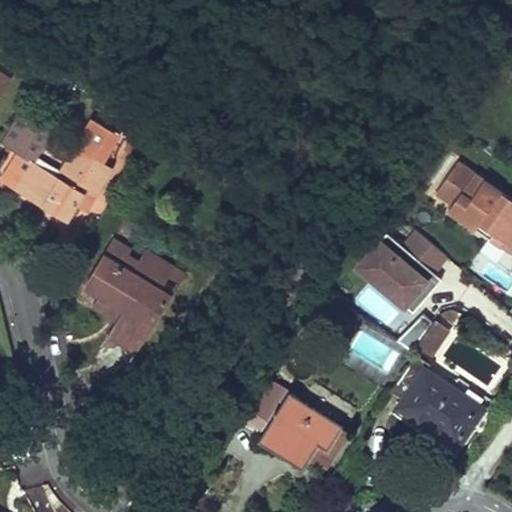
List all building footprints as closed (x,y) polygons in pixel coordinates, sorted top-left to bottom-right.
[(119,133),(94,118),(59,176),(33,160),(47,138),(43,121),(22,108),(1,143),(17,152),(33,161),(16,189),(67,219),(83,192),(92,197),(111,166),(102,161),(119,133)] [(448,120),(435,112),(429,121),(442,129),(448,120)] [(151,135),(134,124),(126,137),(143,148),(151,135)] [(511,245),(511,198),(458,161),(436,192),(452,203),(448,209),(476,228),(479,224),(511,246),(511,245)] [(407,174),(399,169),(388,186),(396,191),(407,174)] [(511,245),(511,246),(479,224),(476,228),(511,253),(511,245)] [(377,232),(350,263),(409,312),(452,259),(414,228),(397,248),(377,232)] [(113,238),(104,253),(120,264),(126,254),(127,254),(131,249),(113,238)] [(175,267),(146,250),(139,262),(127,254),(126,254),(120,264),(104,253),(84,285),(100,295),(93,306),(110,316),(114,310),(121,314),(117,320),(109,334),(136,351),(156,318),(156,314),(162,303),(166,303),(171,295),(161,289),(175,267)] [(184,273),(175,267),(161,289),(171,295),(184,273)] [(121,314),(114,310),(110,316),(117,320),(121,314)] [(449,329),(436,320),(418,345),(432,354),(449,329)] [(400,406),(456,445),(482,408),(425,369),(430,363),(416,354),(391,391),(404,400),(400,406)] [(342,425),(271,380),(242,426),(304,465),(310,456),(326,465),(334,452),(328,448),(342,425)] [(349,429),(342,425),(328,448),(334,452),(349,429)] [(190,484),(177,506),(186,511),(191,511),(202,487),(190,484)]
